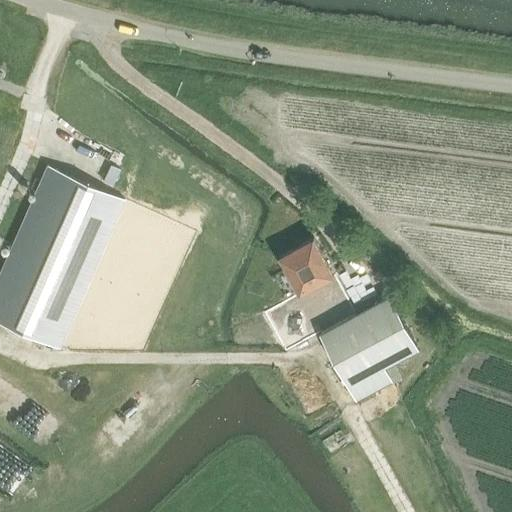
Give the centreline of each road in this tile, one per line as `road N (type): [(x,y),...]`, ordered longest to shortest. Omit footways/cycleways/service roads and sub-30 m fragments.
road 1 (track): [(405,511),(313,358),(48,360),(0,341)]
road 2 (unclassified): [(511,86),(209,45),(32,0)]
